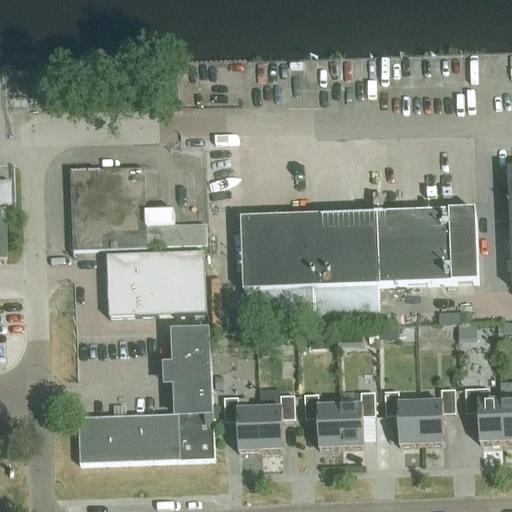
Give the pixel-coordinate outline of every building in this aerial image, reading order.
[(175,215),(147,216),(145,173),(72,175),(74,256),(210,251),(209,228),(176,229),(175,215)] [(0,207),(11,208),(10,186),(0,185),(0,207)] [(480,287),(477,214),(242,223),(245,296),(262,295),(263,333),(381,328),(379,290),(480,287)] [(206,257),(108,261),(111,323),(208,319),(206,257)] [(511,327),(503,327),(503,338),(511,337),(511,327)] [(379,331),(369,332),(369,346),(379,346),(379,331)] [(81,470),(217,465),(215,433),(211,336),(176,338),(176,347),(174,347),(175,359),(177,359),(177,373),(169,373),(169,385),(178,385),(178,399),(176,399),(177,411),(179,411),(179,419),(79,423),(80,433),(81,470)] [(224,380),(215,380),(215,396),(224,396),(224,380)] [(441,405),(420,406),(422,448),(444,448),(443,418),(456,417),(455,393),(440,393),(441,405)] [(503,447),(502,404),(491,405),(490,393),(466,394),(467,418),(480,418),(481,448),(503,447)] [(399,407),(398,395),(384,395),(385,420),(398,419),(399,449),(422,448),(420,406),(399,407)] [(360,409),(339,409),(341,452),(363,451),(362,421),(375,421),(374,396),(360,397),(360,409)] [(318,410),(318,398),(304,399),(305,423),(317,423),(318,453),(341,452),(339,409),(318,410)] [(280,412),(259,412),(260,455),(283,454),(282,424),(294,424),(293,399),(279,400),(280,412)] [(238,413),(237,401),(223,402),(224,426),(237,426),(238,456),(260,455),(259,412),(238,413)] [(511,403),(502,404),(503,447),(511,446),(511,403)]
